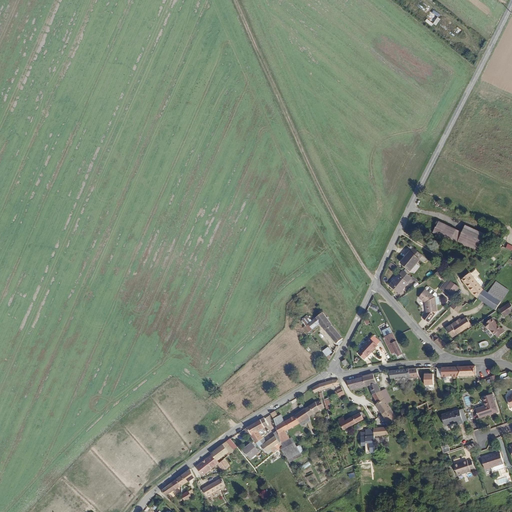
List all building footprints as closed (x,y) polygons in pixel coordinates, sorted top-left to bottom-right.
[(438,17),(440,14),(432,9),(425,21),(436,27),(440,19),(438,17)] [(458,26),(454,31),(459,35),(463,30),(458,26)] [(484,253),(491,237),(469,227),(467,233),(442,222),(437,232),(484,253)] [(400,263),(407,270),(417,259),(420,255),(414,249),(410,253),(409,252),(400,263)] [(409,285),(409,284),(412,280),(404,272),(392,285),(401,294),(409,285)] [(446,285),(450,282),(440,273),(436,276),(446,285)] [(464,283),(476,297),(480,299),(485,291),(471,277),(464,283)] [(445,291),(454,298),(460,290),(451,283),(445,291)] [(504,304),(511,293),(511,292),(500,283),(490,295),(504,304)] [(438,300),(437,297),(428,291),(425,294),(435,301),(438,300)] [(480,299),(498,311),(504,304),(490,295),(485,292),(485,291),(480,299)] [(440,314),(438,308),(435,301),(425,294),(419,302),(426,307),(429,317),(425,322),(430,326),(440,314)] [(501,311),(506,317),(511,312),(511,311),(508,306),(501,311)] [(458,312),(465,317),(469,312),(465,309),(461,307),(458,312)] [(324,331),(339,347),(342,343),(342,339),(333,328),(323,314),(315,320),(313,319),(310,321),(311,322),(307,325),(311,330),(319,325),(324,331)] [(311,322),(310,321),(308,318),(302,322),(305,327),(307,325),(311,322)] [(447,330),(454,338),(472,325),(466,318),(462,322),(460,320),(447,330)] [(500,337),(508,331),(505,327),(504,328),(496,318),(487,324),(495,334),(497,333),(500,337)] [(303,328),(307,333),(311,330),(307,325),(305,327),(303,328)] [(385,337),(383,338),(390,353),(395,351),(398,357),(402,354),(396,341),(389,327),(382,330),(385,337)] [(445,348),(448,346),(437,335),(432,340),(443,350),(445,348)] [(379,349),(371,342),(355,360),(362,367),(379,349)] [(322,352),(329,360),(333,354),(328,348),(322,352)] [(441,376),(475,376),(475,366),(441,367),(441,376)] [(410,381),(423,380),(420,371),(392,374),(392,377),(393,377),(393,381),(398,381),(398,382),(410,381)] [(433,374),(424,374),(424,384),(428,385),(432,385),(433,374)] [(390,402),(384,392),(379,383),(377,376),(364,380),(366,387),(367,387),(371,386),(376,396),(382,407),(390,403),(390,402)] [(349,384),(352,392),(366,387),(364,380),(349,384)] [(341,383),(336,382),(323,386),(324,391),(342,386),(341,383)] [(317,394),(324,391),(323,386),(315,389),(317,394)] [(390,402),(394,400),(388,389),(384,392),(390,402)] [(497,416),(501,415),(496,397),(486,400),(489,409),(480,412),(482,421),(492,418),(492,416),(496,415),(497,416)] [(475,408),(471,398),(466,400),(469,411),(475,408)] [(312,417),(327,408),(324,401),(319,403),(319,402),(308,409),(312,417)] [(387,418),(396,413),(390,403),(382,407),(381,408),(387,418)] [(312,417),(308,409),(289,421),(293,429),(312,417)] [(403,426),(401,422),(406,420),(405,416),(399,419),(396,413),(387,418),(394,432),(403,426)] [(466,425),(463,413),(462,413),(456,415),(456,414),(445,418),(448,428),(459,425),(460,427),(466,425)] [(344,432),(355,429),(368,424),(366,416),(345,423),(341,425),(344,432)] [(272,443),(264,430),(272,425),(268,418),(255,426),(258,432),(267,446),(268,446),(272,452),(276,449),(272,443)] [(290,431),(293,429),(289,421),(286,423),(281,426),(283,431),(284,434),(290,431)] [(287,442),(293,439),(290,431),(284,434),(287,442)] [(380,441),(393,439),(393,432),(380,433),(380,434),(380,441)] [(289,448),(287,442),(284,434),(281,437),(272,443),(276,449),(279,455),(287,449),(289,448)] [(380,449),(380,441),(380,434),(370,435),(370,438),(365,438),(366,452),(371,452),(370,449),(380,449)] [(288,452),(299,444),(296,437),(293,439),(287,442),(289,448),(287,449),(288,452)] [(229,454),(230,456),(241,448),(233,438),(212,453),(214,455),(220,464),(222,462),(220,460),(229,454)] [(254,459),(262,451),(255,443),(247,450),(250,454),(248,455),(250,457),(251,456),(254,459)] [(294,461),(306,455),(299,444),(288,452),(294,461)] [(205,475),(207,474),(220,464),(214,455),(199,466),(205,475)] [(504,466),(505,466),(502,456),(484,461),(487,472),(497,469),(504,466)] [(225,471),(230,467),(225,460),(222,462),(220,464),(224,469),(225,471)] [(472,472),(476,471),(474,463),(470,464),(469,463),(464,464),(465,465),(461,466),(461,465),(456,467),(460,477),(473,473),(472,472)] [(164,489),(168,494),(198,475),(195,469),(193,467),(164,489)] [(202,488),(206,495),(224,484),(220,478),(202,488)] [(183,501),(192,497),(189,491),(180,495),(183,501)]
